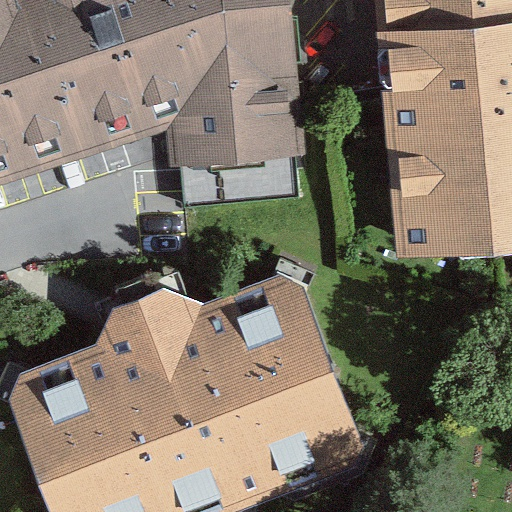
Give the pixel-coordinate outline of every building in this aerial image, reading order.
[(0,0),(0,162),(186,108),(191,151),(295,139),(281,0),(0,0)] [(511,0),(396,0),(399,17),(511,11),(511,0)] [(511,11),(399,17),(409,243),(511,238),(511,11)] [(293,152),(179,155),(180,194),(294,191),(293,152)] [(113,351),(28,376),(74,511),(243,511),(363,460),(292,276),(212,309),(168,287),(131,305),(113,351)]
